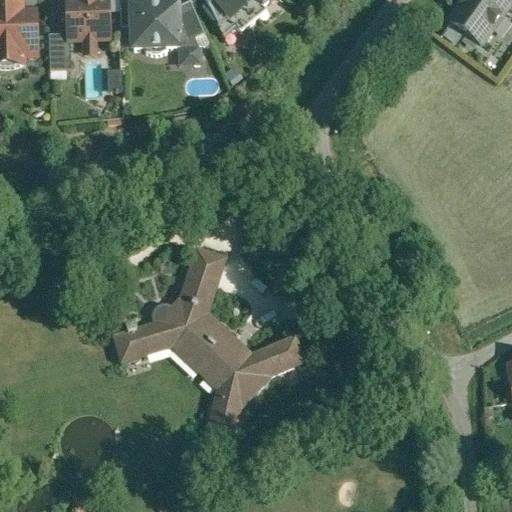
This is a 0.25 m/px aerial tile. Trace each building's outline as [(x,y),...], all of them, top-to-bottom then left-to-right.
[(132,12),(131,0),(120,0),(121,31),(133,31),(132,12)] [(202,0),(203,1),(206,6),(203,9),(214,22),(224,41),(246,23),(250,28),(259,21),(255,16),(274,0),(202,0)] [(496,0),(468,0),(451,25),(467,37),(470,32),(485,42),(509,10),(509,9),(496,0)] [(511,0),(496,0),(509,9),(509,10),(511,12),(511,0)] [(108,4),(68,6),(69,37),(70,44),(71,44),(84,43),(97,43),(109,43),(108,4)] [(191,5),(178,10),(179,52),(200,51),(196,42),(205,38),(192,7),(191,5)] [(20,7),(10,7),(10,9),(0,9),(0,70),(1,71),(8,71),(15,70),(22,67),(22,57),(37,57),(36,16),(21,17),(20,7)] [(163,8),(158,7),(152,7),(147,9),(147,12),(132,12),(133,31),(134,53),(146,53),(146,56),(152,58),(156,59),(161,58),(167,55),(167,52),(179,52),(178,10),(163,11),(163,8)] [(69,37),(49,38),(50,74),(72,73),(71,44),(70,44),(69,37)] [(97,43),(84,43),(84,60),(97,59),(97,43)] [(122,74),(108,74),(108,98),(122,98),(122,74)] [(225,263),(198,255),(191,278),(218,287),(225,263)] [(218,287),(191,278),(182,304),(173,313),(170,312),(166,311),(162,312),(159,314),(157,316),(156,319),(156,322),(156,324),(156,326),(157,327),(158,328),(113,340),(122,366),(173,349),(220,393),(208,444),(232,449),(240,412),(272,379),(304,366),(295,343),(252,360),(207,318),(218,287)]
